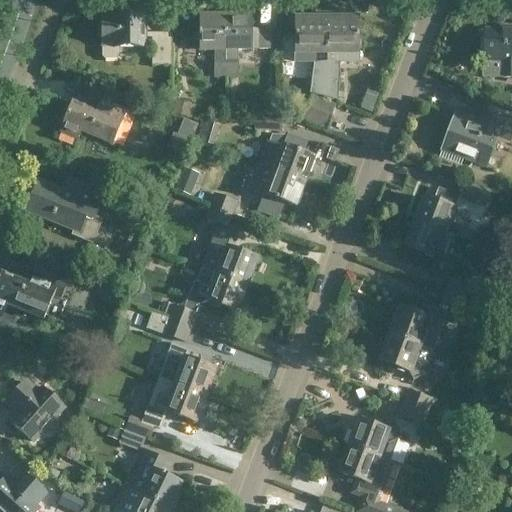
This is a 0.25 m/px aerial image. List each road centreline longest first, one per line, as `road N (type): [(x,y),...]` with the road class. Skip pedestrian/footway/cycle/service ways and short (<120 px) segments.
road 1 (residential): [(245,511),(432,0)]
road 2 (residential): [(0,156),(63,0)]
